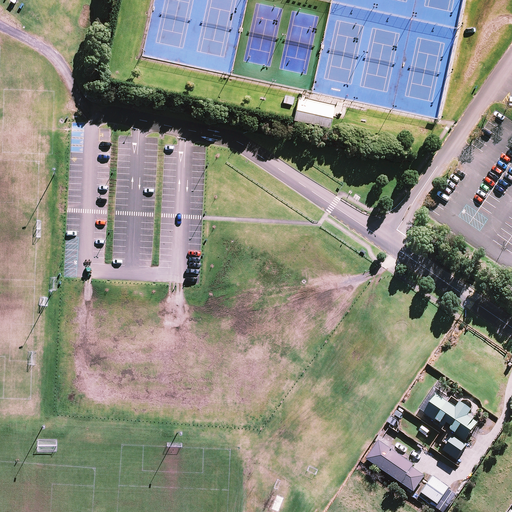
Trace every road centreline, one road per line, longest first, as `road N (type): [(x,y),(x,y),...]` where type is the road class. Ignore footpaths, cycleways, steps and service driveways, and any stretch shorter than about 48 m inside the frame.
road 1 (unclassified): [(94,128),(122,116),(237,141),(511,326)]
road 2 (track): [(97,125),(57,59),(0,26)]
